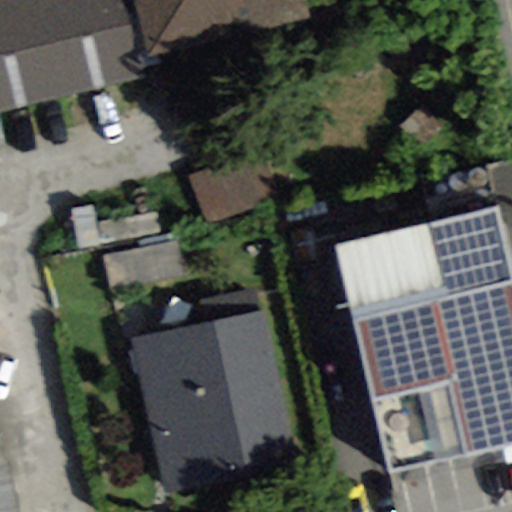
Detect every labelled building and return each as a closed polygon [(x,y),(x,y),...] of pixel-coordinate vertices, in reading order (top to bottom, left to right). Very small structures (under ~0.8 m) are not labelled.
[(0,0),(0,115),(157,80),(152,59),(137,0),(0,0)] [(137,0),(152,59),(312,23),(307,0),(137,0)] [(190,178),(210,227),(280,198),(259,149),(190,178)] [(390,472),(511,444),(511,266),(498,209),(335,247),(390,472)] [(110,292),(188,277),(181,242),(104,258),(110,292)] [(255,289),(199,303),(204,324),(262,312),(255,289)] [(132,341),(167,495),(299,465),(264,311),(262,312),(204,324),(132,341)]
